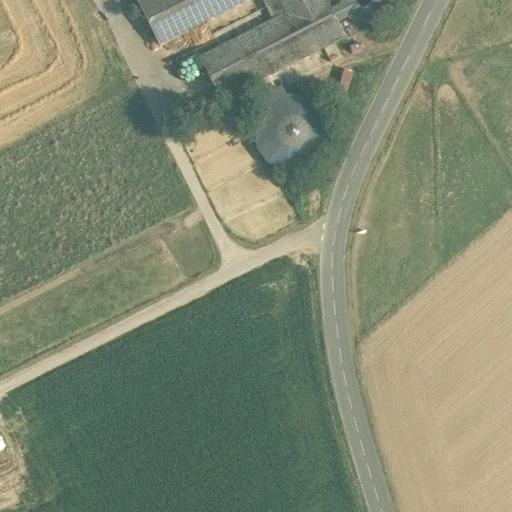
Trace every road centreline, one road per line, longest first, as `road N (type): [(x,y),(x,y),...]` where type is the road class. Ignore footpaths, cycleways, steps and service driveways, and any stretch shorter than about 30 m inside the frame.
road 1 (tertiary): [(382,511),(344,378),(333,290),(338,225),(441,0)]
road 2 (track): [(338,225),(0,402)]
road 3 (track): [(139,0),(129,33),(248,268)]
